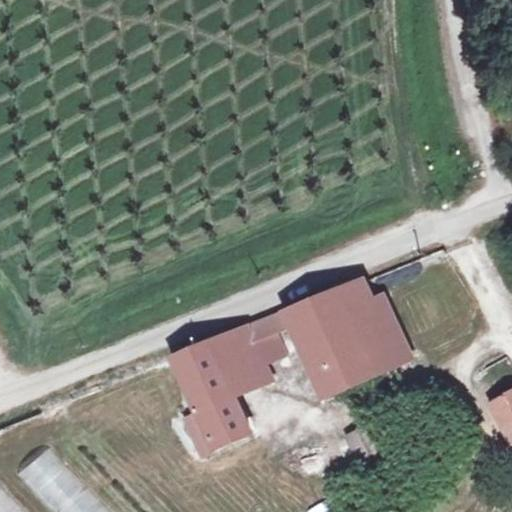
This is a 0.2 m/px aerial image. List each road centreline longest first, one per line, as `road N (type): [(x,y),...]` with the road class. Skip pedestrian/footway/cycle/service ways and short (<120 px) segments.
road 1 (track): [(0,405),(497,213)]
road 2 (track): [(503,211),(470,95),(456,0)]
